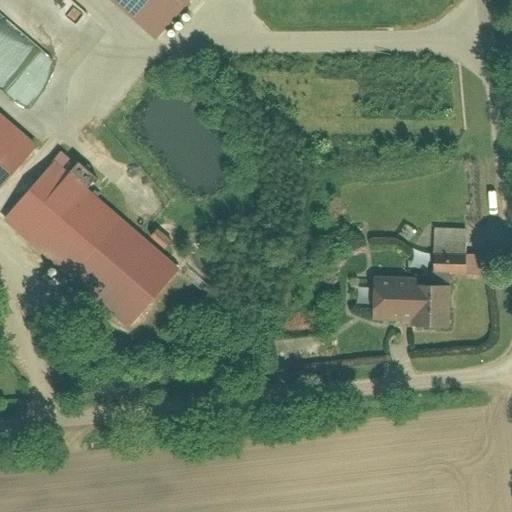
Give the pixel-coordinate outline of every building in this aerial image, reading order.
[(55,59),(91,17),(70,0),(0,0),(0,55),(21,31),(55,59)] [(193,0),(114,0),(160,39),(193,0)] [(0,191),(40,144),(0,109),(0,191)] [(58,160),(8,219),(133,325),(183,267),(58,160)] [(441,226),(440,255),(470,255),(471,226),(441,226)] [(470,255),(440,255),(440,274),(470,275),(470,255)] [(419,282),(379,281),(379,318),(419,319),(419,324),(452,325),(453,278),(419,277),(419,282)]
